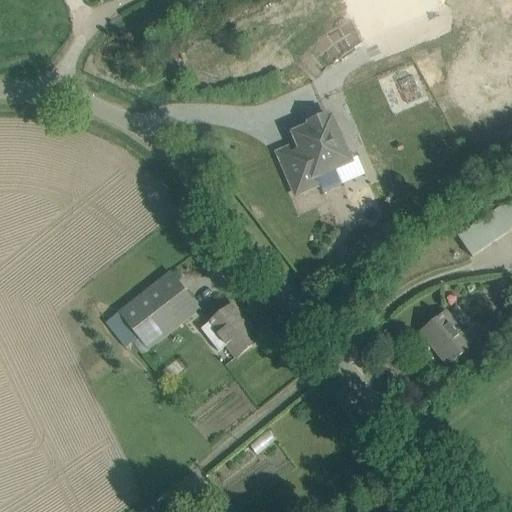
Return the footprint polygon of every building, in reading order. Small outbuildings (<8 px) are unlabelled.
[(347,90),(370,78),(364,67),(341,79),(347,90)] [(301,144),(279,153),(297,195),(320,185),(323,194),(343,185),(335,167),(349,161),(340,140),(343,138),(336,122),(334,124),(332,120),(331,120),(328,114),(310,122),(313,131),(298,137),(301,144)] [(511,200),(499,209),(511,227),(511,200)] [(140,338),(150,351),(201,310),(171,273),(120,313),(140,338)] [(210,324),(202,330),(220,352),(227,346),(237,359),(261,340),(233,305),(210,324)] [(120,313),(107,323),(126,348),(140,338),(120,313)] [(422,333),(448,366),(473,346),(447,313),(422,333)]
